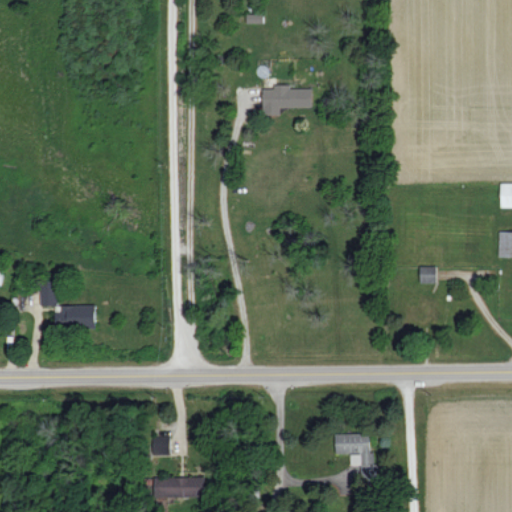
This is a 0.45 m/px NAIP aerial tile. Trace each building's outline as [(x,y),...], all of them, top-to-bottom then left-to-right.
[(312,87),(290,88),(290,84),(274,84),(274,88),(263,88),(264,115),(281,114),(281,107),(313,106),(312,87)] [(502,207),(511,206),(511,182),(501,183),(502,207)] [(499,256),(511,255),(511,231),(500,231),(499,256)] [(437,265),(421,266),(421,282),(437,282),(437,265)] [(42,304),(59,305),(59,280),(42,280),(42,304)] [(97,304),(58,305),(59,326),(97,326),(97,304)] [(336,433),(337,453),(361,452),(362,483),(381,482),(380,463),(372,464),(372,432),(336,433)] [(205,496),(205,476),(153,477),(153,498),(205,496)]
